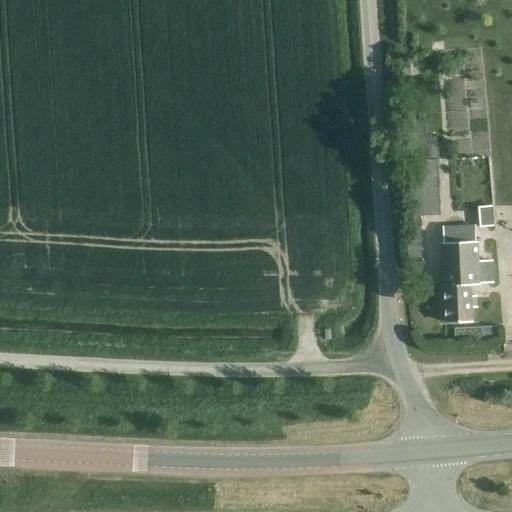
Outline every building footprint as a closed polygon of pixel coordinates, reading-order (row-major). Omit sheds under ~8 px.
[(410,68),(399,68),(400,94),(411,93),(410,68)] [(410,264),(425,263),(423,217),(437,216),(435,161),(405,162),(410,264)] [(480,206),(481,226),(493,226),(492,205),(480,206)] [(446,244),(442,244),(445,321),(473,320),(472,307),(477,307),(476,295),(472,296),(471,285),(479,284),(479,279),(493,278),(492,265),(479,265),(478,243),(477,243),(477,231),(445,233),(446,244)] [(494,325),(455,327),(455,337),(494,336),(494,325)]
